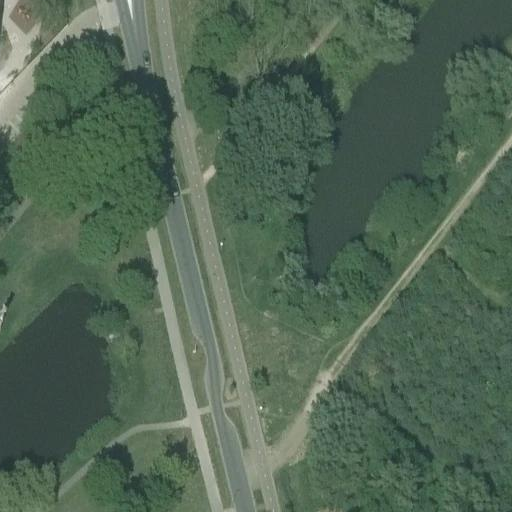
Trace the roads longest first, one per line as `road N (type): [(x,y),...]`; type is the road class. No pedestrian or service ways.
road 1 (tertiary): [(243,511),(132,20)]
road 2 (track): [(323,386),(511,139)]
road 3 (track): [(323,386),(451,481)]
